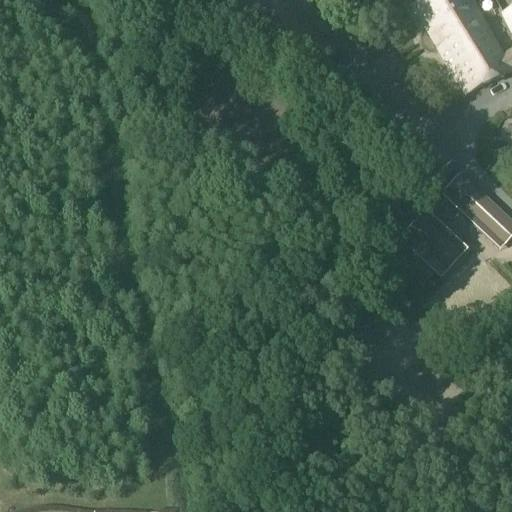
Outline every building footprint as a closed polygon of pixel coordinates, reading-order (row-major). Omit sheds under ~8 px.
[(511,52),(503,58),(471,0),(417,0),(413,2),(464,97),(511,71),(511,13),(505,17),(511,29),(511,52)] [(313,82),(336,52),(286,14),(263,44),(313,82)] [(320,80),(385,150),(407,130),(343,59),(320,80)] [(501,87),(478,98),(485,113),(508,102),(501,87)] [(422,193),(450,164),(421,136),(393,165),(422,193)] [(502,251),(511,239),(511,224),(460,174),(440,196),(502,251)] [(443,280),(469,252),(427,213),(401,240),(443,280)]
